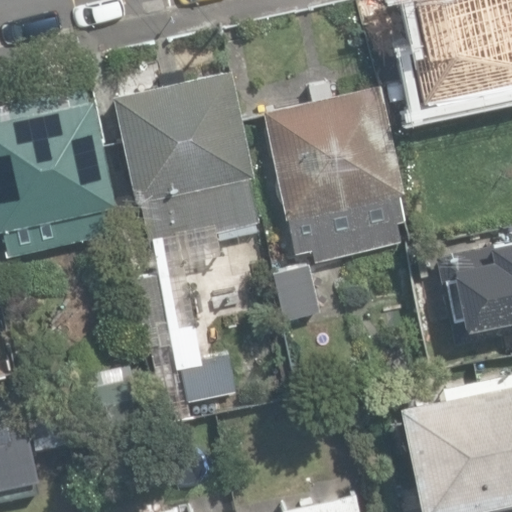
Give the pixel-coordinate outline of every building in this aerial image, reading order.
[(122,194),(133,244),(258,218),(248,173),(254,172),(231,65),(113,90),(134,191),(122,194)] [(314,238),(317,251),(372,239),(371,236),(384,233),(382,223),(405,218),(399,191),(404,190),(379,81),(331,92),(327,75),(308,79),(312,93),(263,105),(278,170),(275,177),(275,187),(278,197),(281,201),(285,217),(292,215),(298,242),(314,238)] [(0,98),(0,219),(7,252),(115,229),(110,203),(115,202),(92,94),(86,95),(83,81),(0,98)] [(511,234),(452,247),(453,251),(437,254),(454,340),(511,328),(511,234)] [(270,268),(284,317),(320,307),(306,258),(270,268)] [(130,275),(146,353),(162,350),(157,329),(174,325),(162,268),(130,275)] [(218,374),(224,402),(258,395),(252,366),(218,374)] [(511,369),(511,368),(440,384),(442,391),(399,401),(422,511),(428,511),(463,505),(464,511),(467,511),(511,502),(511,369)] [(0,497),(38,489),(16,393),(0,398),(0,497)] [(361,511),(355,483),(281,499),(283,511),(236,511),(236,510),(226,511),(195,511),(193,500),(139,511),(361,511)]
